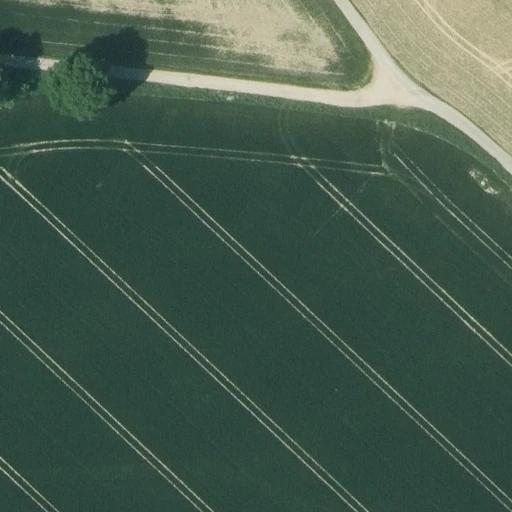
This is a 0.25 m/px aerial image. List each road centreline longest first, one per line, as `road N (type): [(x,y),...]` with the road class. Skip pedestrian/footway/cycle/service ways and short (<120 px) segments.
road 1 (track): [(419,102),(359,106),(0,63)]
road 2 (track): [(338,0),(396,80),(511,175)]
